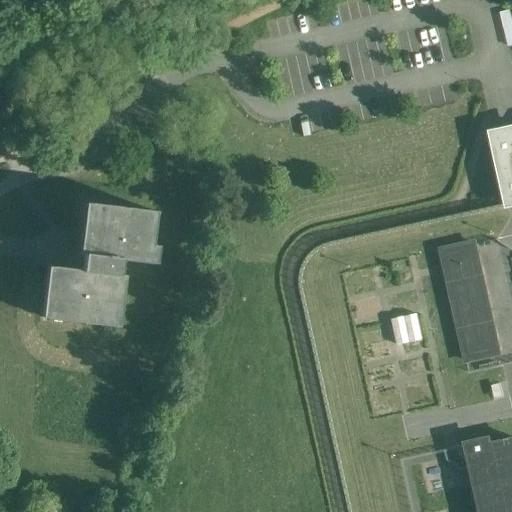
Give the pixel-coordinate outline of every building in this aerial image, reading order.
[(0,0),(0,17),(35,0),(0,0)] [(511,124),(504,126),(485,130),(503,206),(511,204),(511,124)] [(156,212),(90,204),(82,271),(53,267),(47,319),(113,327),(121,261),(150,264),(152,245),(151,245),(155,214),(156,214),(156,212)] [(474,244),(442,251),(466,362),(498,355),(474,244)] [(418,314),(391,318),(394,344),(421,341),(418,314)] [(511,511),(511,441),(489,446),(488,440),(466,445),(481,511),(511,511)]
